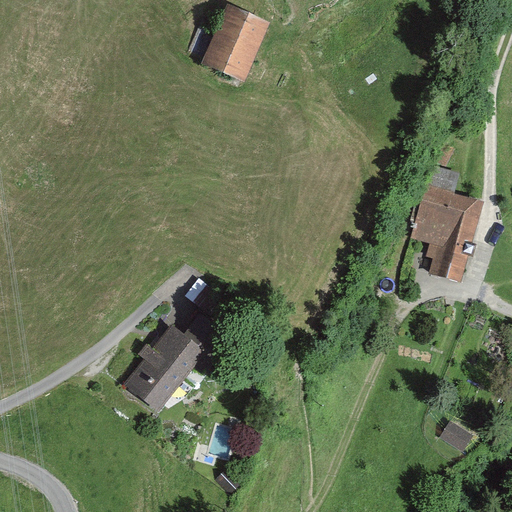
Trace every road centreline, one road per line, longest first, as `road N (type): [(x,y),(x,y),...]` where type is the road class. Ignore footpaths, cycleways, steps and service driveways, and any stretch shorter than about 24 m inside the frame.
road 1 (track): [(313,511),(409,306),(444,288),(499,292)]
road 2 (track): [(0,412),(115,346),(193,275)]
